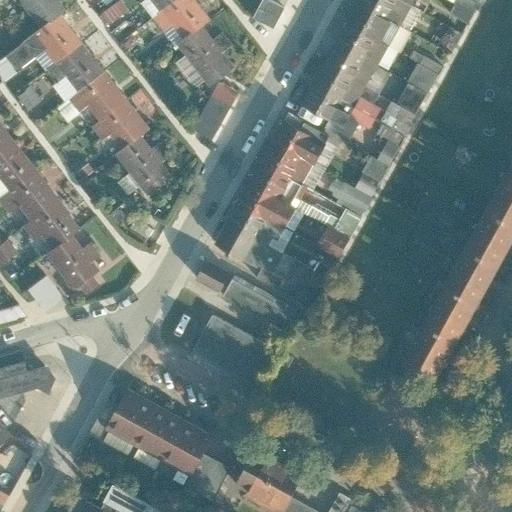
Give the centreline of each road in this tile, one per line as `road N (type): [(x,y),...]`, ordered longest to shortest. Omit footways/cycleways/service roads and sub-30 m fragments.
road 1 (residential): [(122,335),(222,178),(320,0)]
road 2 (residential): [(400,494),(122,335)]
road 3 (residential): [(511,296),(400,494)]
road 4 (residential): [(24,511),(122,335)]
road 5 (residential): [(122,335),(76,328),(0,348)]
